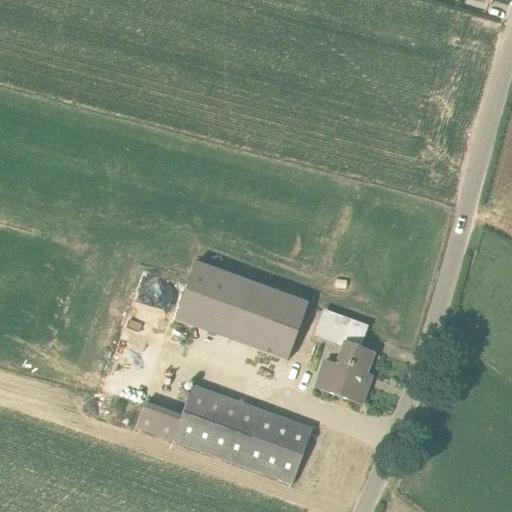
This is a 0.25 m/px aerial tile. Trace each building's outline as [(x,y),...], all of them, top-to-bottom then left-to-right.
[(287,362),(308,304),(194,263),(173,320),(287,362)] [(346,290),(347,282),(336,281),(336,289),(346,290)] [(149,286),(148,314),(165,315),(166,286),(149,286)] [(373,355),(359,350),(367,327),(322,311),(313,336),(342,347),(335,367),(366,375),(373,355)] [(361,406),(368,386),(372,377),(366,375),(335,367),(324,363),(314,389),(361,406)] [(292,486),(312,431),(193,387),(173,442),(292,486)]
